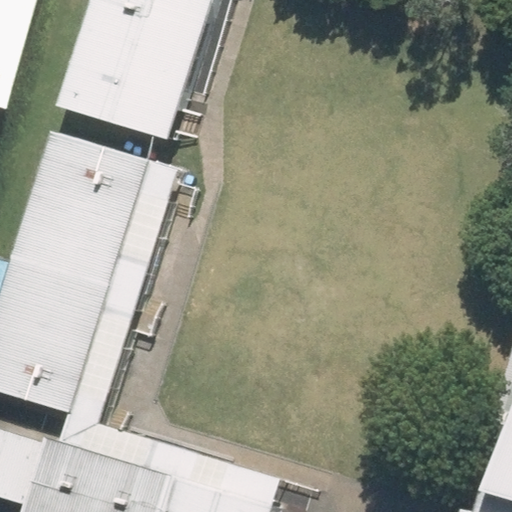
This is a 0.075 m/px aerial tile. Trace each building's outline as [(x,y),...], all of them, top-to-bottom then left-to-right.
[(0,0),(0,63),(17,0),(0,0)] [(105,0),(72,111),(182,144),(226,1),(224,0),(105,0)] [(0,348),(0,389),(109,423),(184,174),(64,138),(0,348)] [(511,511),(511,331),(457,511),(511,511)] [(0,412),(0,511),(285,511),(289,501),(0,412)]
